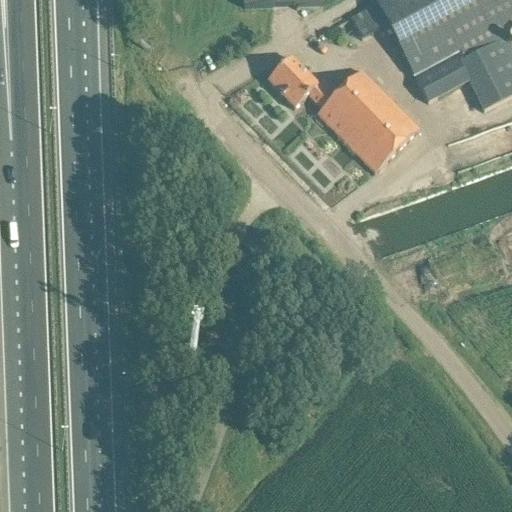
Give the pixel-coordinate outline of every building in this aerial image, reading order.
[(323,0),(243,0),(244,9),(312,7),(324,7),(324,1),(323,0)] [(375,8),(350,21),(362,41),(386,28),(393,43),(428,106),(469,85),(459,66),(506,40),(511,37),(511,0),(380,0),(373,4),(375,8)] [(511,99),(511,51),(506,40),(459,66),(469,85),(483,114),(511,99)] [(291,61),(282,70),(268,84),(295,112),(308,99),(322,113),(339,97),(325,83),(319,89),(291,61)] [(339,97),(322,113),(317,118),(375,177),(389,163),(419,133),(361,75),(339,97)] [(227,221),(218,216),(213,225),(222,230),(227,221)]
